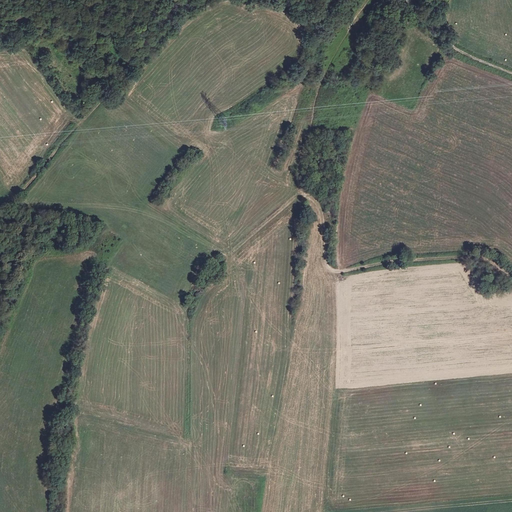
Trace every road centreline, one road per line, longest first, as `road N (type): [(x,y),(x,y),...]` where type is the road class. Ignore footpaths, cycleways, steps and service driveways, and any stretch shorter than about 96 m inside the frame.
road 1 (track): [(511,277),(475,255),(333,272),(322,209),(298,185)]
road 2 (track): [(200,0),(12,200)]
road 3 (track): [(511,74),(422,26),(411,1)]
